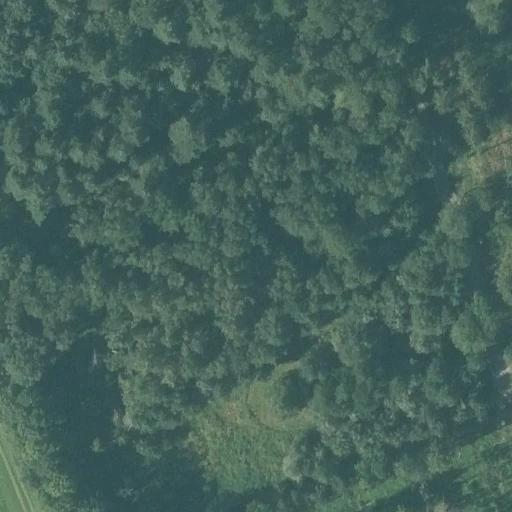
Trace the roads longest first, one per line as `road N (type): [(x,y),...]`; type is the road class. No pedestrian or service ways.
road 1 (track): [(426,145),(431,197),(412,239),(348,308),(256,386),(251,408),(278,433),(357,407),(501,382)]
road 2 (track): [(430,174),(487,319)]
road 3 (track): [(386,0),(426,145)]
